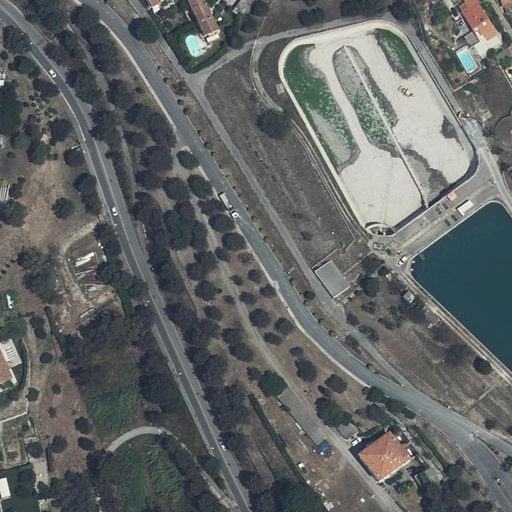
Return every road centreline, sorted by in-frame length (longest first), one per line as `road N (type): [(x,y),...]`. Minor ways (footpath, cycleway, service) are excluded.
road 1 (residential): [(89,0),(143,59),(311,326),(352,367),(448,424),(511,503)]
road 2 (tertiary): [(252,511),(144,276),(86,119),(46,53),(0,5)]
road 3 (unknown): [(391,511),(268,354),(176,163),(190,134)]
road 4 (unknown): [(233,511),(213,499),(178,438),(162,432),(127,443),(111,464),(112,511)]
